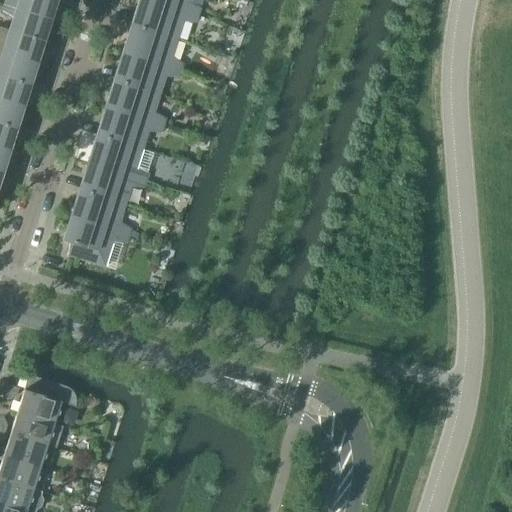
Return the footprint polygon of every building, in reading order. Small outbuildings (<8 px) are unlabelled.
[(5,0),(3,6),(50,21),(55,3),(53,2),(53,0),(5,0)] [(144,0),(138,0),(130,26),(176,40),(182,22),(195,23),(197,17),(144,0)] [(144,0),(197,17),(199,10),(187,4),(188,0),(144,0)] [(13,18),(9,32),(40,42),(39,45),(42,46),(50,21),(3,6),(2,11),(13,18)] [(130,26),(122,53),(180,72),(182,65),(170,59),(176,40),(130,26)] [(0,52),(36,64),(42,46),(39,45),(40,42),(9,32),(0,28),(0,52)] [(0,76),(26,85),(25,89),(28,90),(36,64),(0,52),(0,76)] [(122,53),(113,81),(159,95),(165,77),(178,78),(180,72),(122,53)] [(0,100),(22,108),(26,95),(28,90),(25,89),(26,85),(0,76),(0,100)] [(113,81),(104,108),(162,127),(164,120),(153,114),(159,95),(113,81)] [(0,124),(13,129),(11,132),(14,133),(22,108),(0,100),(0,124)] [(104,108),(96,136),(141,150),(147,131),(160,133),(162,127),(104,108)] [(0,148),(8,151),(14,133),(11,132),(13,129),(0,124),(0,148)] [(96,136),(87,163),(145,182),(147,175),(135,169),(141,150),(96,136)] [(0,176),(0,177),(8,151),(0,148),(0,176)] [(87,163),(78,191),(124,205),(130,186),(143,188),(145,182),(87,163)] [(124,205),(78,191),(70,218),(115,232),(115,233),(128,236),(130,230),(118,224),(124,205)] [(69,243),(67,256),(104,268),(112,242),(125,244),(128,236),(115,233),(115,232),(70,218),(64,236),(62,241),(69,243)] [(28,376),(16,413),(53,424),(55,418),(58,416),(59,413),(57,409),(59,403),(74,408),(75,405),(75,403),(75,401),(75,399),(74,396),(73,394),(71,392),(70,391),(68,389),(66,388),(64,387),(32,376),(28,376)] [(18,389),(3,384),(3,386),(2,388),(3,390),(3,392),(4,394),(7,401),(16,396),(18,389)] [(53,424),(16,413),(9,434),(46,446),(55,449),(62,427),(53,424)] [(9,434),(2,456),(39,468),(41,461),(45,459),(46,456),(44,453),(46,446),(9,434)] [(2,456),(0,463),(0,479),(32,489),(34,483),(38,481),(39,478),(37,474),(39,468),(2,456)] [(0,479),(0,503),(25,511),(27,511),(35,511),(36,511),(41,508),(43,501),(41,496),(42,492),(32,489),(0,479)] [(0,503),(0,511),(25,511),(0,503)]
